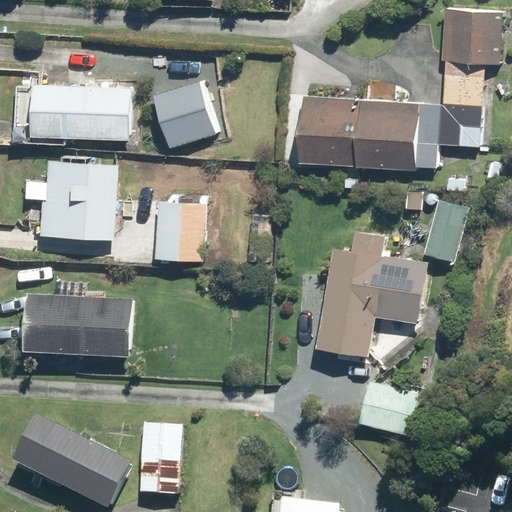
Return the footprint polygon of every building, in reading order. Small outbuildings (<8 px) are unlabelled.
[(424,103),(421,142),(481,147),(488,61),(502,62),(507,11),(450,7),(445,58),(449,58),(445,105),(424,103)] [(85,48),(84,71),(125,73),(126,50),(85,48)] [(36,82),(34,134),(132,138),(134,87),(36,82)] [(309,94),(303,160),(419,170),(421,142),(424,103),(309,94)] [(184,105),(182,120),(196,122),(197,106),(184,105)] [(89,160),(89,156),(64,154),(63,160),(53,160),(50,201),(46,201),(44,233),(117,238),(123,162),(89,160)] [(234,167),(221,168),(222,182),(234,181),(234,167)] [(257,170),(237,170),(238,185),(257,184),(257,170)] [(475,177),(449,176),(449,195),(474,196),(475,177)] [(409,207),(425,208),(426,191),(409,191),(409,207)] [(443,198),(429,250),(459,258),(473,206),(443,198)] [(164,200),(160,257),(206,259),(209,203),(164,200)] [(275,264),(277,214),(255,213),(253,263),(275,264)] [(338,248),(322,345),(372,353),(378,314),(419,321),(429,262),(384,254),(388,235),(360,230),(356,251),(338,248)] [(135,296),(32,290),(29,347),(132,353),(135,296)] [(364,416),(362,422),(410,435),(422,392),(374,379),(372,387),(367,385),(359,415),(364,416)] [(134,464),(41,417),(18,463),(111,510),(134,464)] [(146,423),(142,494),(181,496),(185,426),(146,423)] [(284,511),(342,511),(343,506),(286,500),(284,511)]
